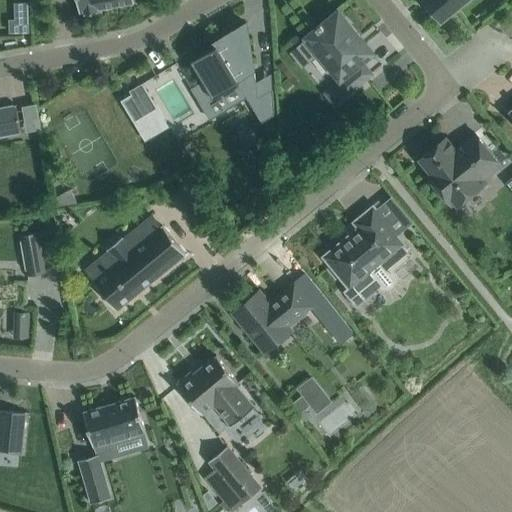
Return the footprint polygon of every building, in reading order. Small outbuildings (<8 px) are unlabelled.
[(77,0),(80,12),(84,11),(84,14),(99,11),(98,9),(135,2),(134,0),(77,0)] [(427,0),(442,18),(464,0),(427,0)] [(360,37),(339,11),(323,24),(322,22),(316,27),(318,28),(302,41),(315,58),(321,53),(342,79),(326,93),(335,104),(370,76),(359,63),(368,55),(356,40),(360,37)] [(9,33),(29,32),(28,19),(15,19),(9,19),(9,33)] [(217,45),(191,60),(204,81),(197,85),(207,102),(238,83),(244,79),(255,73),(247,23),(221,38),(224,42),(217,46),(217,45)] [(132,95),(122,100),(135,121),(157,108),(142,83),(130,90),(132,95)] [(262,122),(274,115),(273,89),(250,102),(262,122)] [(0,136),(22,133),(16,104),(0,107),(0,136)] [(447,137),(419,159),(428,170),(425,173),(452,205),(455,203),(458,206),(487,182),(484,179),(502,165),(475,132),(460,144),(462,146),(457,150),(447,137)] [(197,215),(212,208),(199,178),(184,185),(197,215)] [(341,243),(325,256),(349,286),(343,290),(357,307),(381,287),(382,287),(383,287),(384,288),(385,288),(386,288),(387,287),(388,287),(389,287),(390,286),(391,286),(392,285),(393,284),(394,283),(394,282),(395,281),(395,280),(395,279),(395,278),(396,277),(396,276),(395,275),(395,274),(395,273),(394,272),(394,271),(393,270),(412,255),(405,246),(403,244),(404,243),(374,206),(355,222),(361,229),(342,245),(341,243)] [(186,253),(163,225),(133,250),(122,237),(108,248),(118,261),(94,281),(117,309),(186,253)] [(26,275),(47,271),(40,232),(20,236),(26,275)] [(260,290),(238,307),(233,312),(266,352),(292,330),(288,325),(313,305),(295,283),(270,303),(260,290)] [(15,312),(14,336),(30,337),(31,313),(15,312)] [(202,414),(214,404),(232,426),(242,418),(242,419),(245,416),(254,408),(237,386),(239,384),(216,356),(194,374),(192,372),(177,384),(202,414)] [(302,394),(291,403),(300,414),(311,405),(317,413),(311,405),(308,402),(312,399),(317,395),(317,390),(309,379),(297,389),(302,394)] [(145,432),(135,397),(83,412),(93,447),(94,446),(97,455),(78,460),(91,504),(111,498),(100,461),(114,457),(109,442),(145,432)] [(1,410),(0,421),(0,426),(23,429),(25,413),(1,410)] [(252,477),(227,446),(208,462),(234,493),(241,487),(242,488),(246,485),(245,484),(252,477)] [(218,502),(208,490),(203,495),(209,510),(218,502)]
